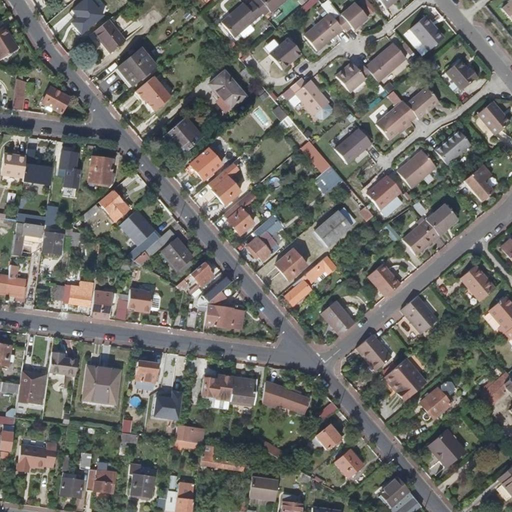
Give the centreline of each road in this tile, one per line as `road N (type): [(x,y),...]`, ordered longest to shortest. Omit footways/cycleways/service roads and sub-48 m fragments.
road 1 (residential): [(0,317),(315,362)]
road 2 (residential): [(315,362),(114,127)]
road 3 (residential): [(315,362),(471,237)]
road 4 (residential): [(442,511),(315,362)]
road 5 (residential): [(114,127),(17,0)]
road 6 (residential): [(384,161),(507,75)]
road 7 (residential): [(302,71),(379,36),(425,0)]
